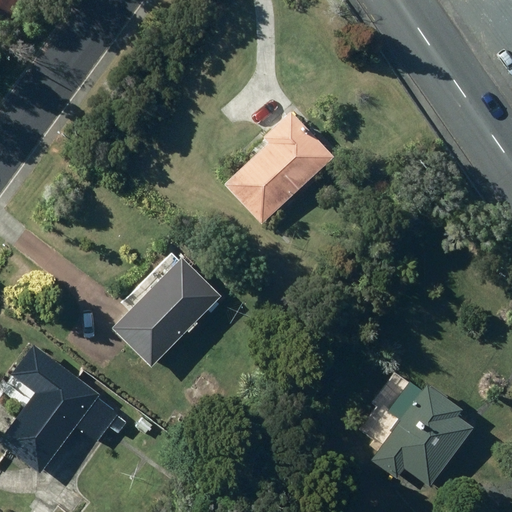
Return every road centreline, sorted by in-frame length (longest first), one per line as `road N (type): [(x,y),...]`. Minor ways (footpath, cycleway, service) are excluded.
road 1 (tertiary): [(511,163),(398,0)]
road 2 (residential): [(113,0),(0,154)]
